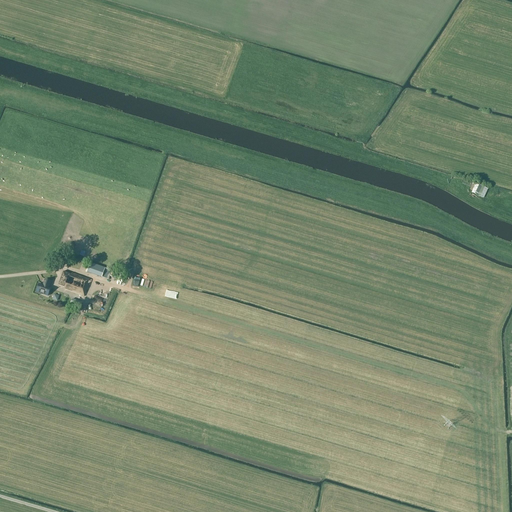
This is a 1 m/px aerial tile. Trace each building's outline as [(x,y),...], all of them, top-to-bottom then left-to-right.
[(490,190),(475,184),(472,184),(468,193),(484,199),(487,193),(489,195),(490,190)] [(142,258),(154,260),(155,254),(143,252),(142,258)] [(167,260),(167,262),(164,262),(163,265),(176,268),(177,261),(171,259),(171,260),(167,260)] [(140,273),(154,273),(154,264),(140,263),(140,273)] [(105,270),(91,265),(88,274),(102,279),(105,270)] [(71,275),(64,272),(58,285),(66,288),(66,290),(79,295),(84,297),(89,284),(87,284),(89,279),(72,273),(71,275)] [(51,282),(45,280),(43,284),(44,284),(43,286),(39,284),(36,292),(41,293),(41,294),(43,294),(48,296),(51,288),(49,288),(51,282)] [(98,297),(105,299),(106,291),(99,290),(98,296),(94,295),(94,300),(97,300),(98,297)] [(82,302),(72,299),(70,305),(80,309),(82,302)]
